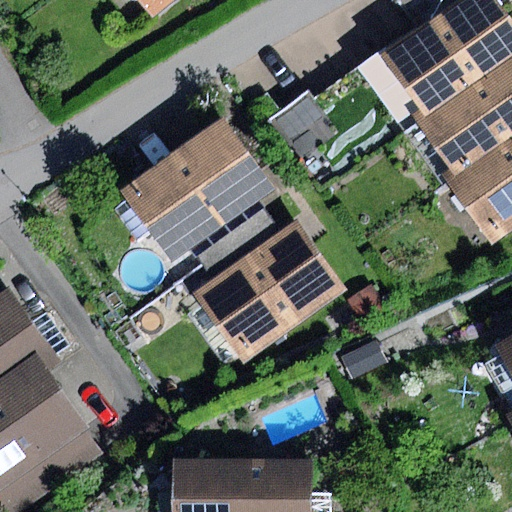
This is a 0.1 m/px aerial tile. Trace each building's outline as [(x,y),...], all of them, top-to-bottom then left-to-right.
[(138,0),(152,18),(174,0),(138,0)] [(459,0),(390,49),(382,53),(396,74),(418,103),(427,117),(511,57),(511,26),(493,0),(459,0)] [(511,57),(427,117),(418,123),(459,181),(511,143),(511,57)] [(224,121),(123,193),(172,261),(192,247),(257,200),(273,188),(224,121)] [(511,143),(459,181),(450,188),(490,245),(511,230),(511,143)] [(192,247),(205,264),(270,219),(257,200),(192,247)] [(270,219),(205,264),(217,282),(282,236),(270,219)] [(217,282),(197,296),(246,364),(349,290),(300,222),(282,236),(217,282)] [(0,293),(0,395),(44,364),(55,357),(6,289),(0,294),(0,293)] [(511,337),(499,344),(511,368),(511,337)] [(0,490),(85,432),(89,429),(44,364),(0,395),(0,490)] [(21,511),(102,456),(85,432),(0,490),(0,511),(21,511)] [(315,459),(174,459),(174,511),(315,511),(315,494),(315,459)] [(331,511),(331,494),(315,494),(315,511),(331,511)]
